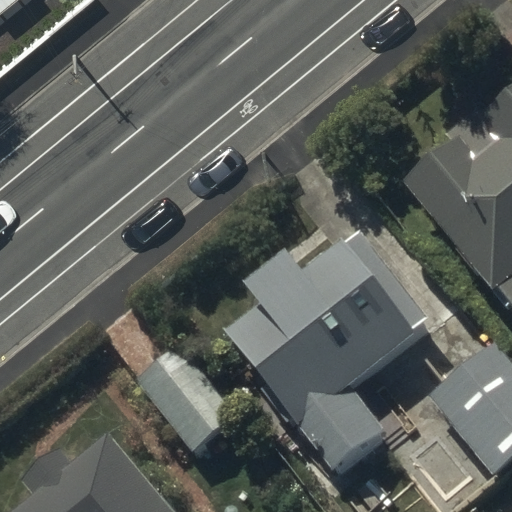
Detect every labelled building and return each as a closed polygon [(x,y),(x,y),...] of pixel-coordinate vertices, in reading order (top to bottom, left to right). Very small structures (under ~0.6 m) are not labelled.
[(0,0),(0,16),(20,0),(0,0)] [(511,90),(409,179),(496,286),(501,282),(511,295),(511,90)] [(267,300),(228,328),(335,466),(386,427),(353,384),(418,333),(415,329),(429,317),(360,229),(309,269),(291,246),(249,279),(267,300)] [(188,338),(139,380),(201,453),(250,412),(188,338)] [(511,358),(497,341),(432,394),(496,473),(511,460),(511,358)] [(45,503),(33,511),(174,511),(120,445),(82,475),(70,460),(33,489),(45,503)]
